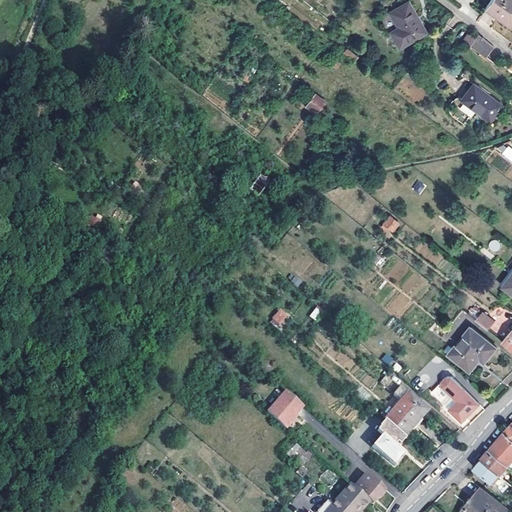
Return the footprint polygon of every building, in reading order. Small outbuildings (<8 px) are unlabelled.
[(510,26),(511,22),(511,0),(491,0),(485,9),(494,14),(510,26)] [(424,37),(407,6),(389,15),(397,32),(387,37),(394,52),(424,37)] [(466,45),(471,49),(487,61),(496,50),(480,37),(477,41),(471,37),(466,45)] [(352,59),(356,54),(351,50),(347,55),(352,59)] [(356,54),(352,59),(359,64),(362,59),(356,54)] [(339,64),(334,69),(340,74),(345,68),(339,64)] [(246,69),(241,78),(249,82),(253,73),(246,69)] [(503,106),(474,84),(462,100),(490,122),(503,106)] [(315,96),(304,109),(315,117),(325,104),(315,96)] [(246,168),(239,177),(245,181),(248,178),(253,183),(246,192),(256,200),(268,185),(246,168)] [(420,195),(426,185),(418,180),(412,189),(420,195)] [(381,225),(392,234),(400,224),(389,215),(381,225)] [(499,251),(500,242),(489,241),(488,250),(499,251)] [(504,288),(511,277),(511,268),(500,285),(504,288)] [(298,287),(302,279),(294,275),(290,283),(298,287)] [(279,311),(271,320),(278,326),(286,317),(279,311)] [(480,316),(476,321),(487,331),(492,325),(480,316)] [(469,330),(448,357),(470,374),(479,362),(483,366),(495,351),(469,330)] [(511,330),(502,343),(511,350),(511,330)] [(386,353),(381,360),(390,366),(394,360),(386,353)] [(379,381),(385,387),(392,380),(386,375),(379,381)] [(448,411),(467,393),(451,378),(446,378),(431,394),(448,411)] [(486,400),(472,387),(467,393),(448,411),(462,424),(486,400)] [(398,389),(393,396),(396,398),(400,402),(420,419),(426,412),(398,389)] [(284,391),(265,413),(282,428),(295,414),(296,412),(301,406),(284,391)] [(399,404),(384,422),(403,439),(420,419),(400,402),(399,404)] [(295,414),(282,428),(291,436),(304,422),(295,414)] [(403,439),(384,422),(378,429),(379,429),(376,433),(381,437),(371,448),(394,468),(404,456),(394,447),(396,445),(399,447),(405,440),(403,439)] [(511,438),(504,432),(499,438),(490,450),(509,466),(511,462),(511,438)] [(500,476),(509,466),(490,450),(477,465),(475,468),(503,490),(509,483),(500,476)] [(303,451),(299,457),(303,461),(308,455),(303,451)] [(303,461),(299,457),(297,456),(289,464),(296,470),(303,461)] [(366,501),(373,507),(378,500),(382,499),(384,496),(385,492),(366,475),(353,489),(366,501)] [(357,511),(366,501),(353,489),(347,484),(330,505),(323,511),(357,511)] [(469,504),(462,511),(506,511),(508,511),(483,488),(469,504)] [(323,511),(330,505),(324,500),(312,511),(323,511)]
